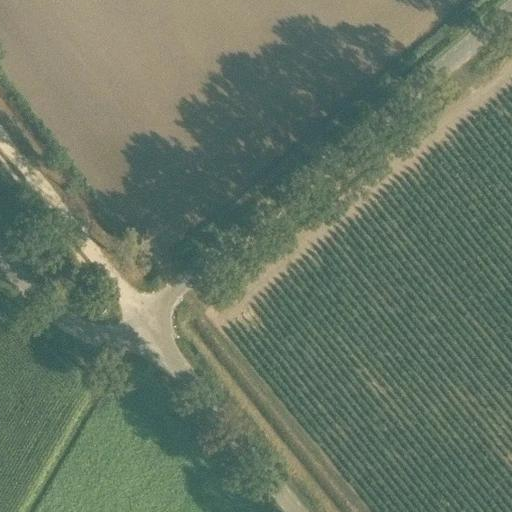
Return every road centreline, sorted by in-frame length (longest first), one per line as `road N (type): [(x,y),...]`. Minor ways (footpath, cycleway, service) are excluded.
road 1 (unclassified): [(142,319),(511,12)]
road 2 (track): [(178,288),(363,511)]
road 3 (unclassified): [(293,511),(142,319)]
road 4 (track): [(0,135),(142,319)]
road 5 (unclassified): [(142,319),(119,337),(63,322),(0,257)]
